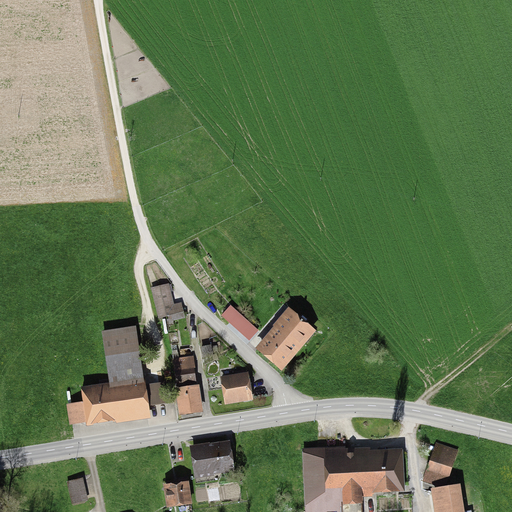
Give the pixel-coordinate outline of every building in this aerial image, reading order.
[(170,288),(150,292),(157,323),(167,320),(168,326),(185,322),(182,307),(175,309),(170,288)] [(230,311),(221,321),(249,346),(259,336),(230,311)] [(314,336),(286,314),(253,355),(281,377),(314,336)] [(70,405),(72,421),(146,411),(145,404),(166,401),(164,382),(142,385),(134,330),(104,334),(112,390),(90,394),(91,402),(70,405)] [(192,362),(170,364),(173,390),(194,388),(192,362)] [(248,377),(219,381),(224,410),(252,406),(248,377)] [(197,390),(173,394),(178,422),(201,418),(197,390)] [(228,446),(187,451),(191,480),(232,475),(228,446)] [(370,448),(299,452),(302,511),(341,511),(341,508),(359,507),(358,500),(405,498),(403,453),(370,455),(370,448)] [(457,456),(438,448),(426,479),(445,486),(448,478),(457,481),(464,464),(456,461),(457,456)] [(186,480),(165,483),(168,505),(189,502),(186,480)] [(67,485),(71,506),(87,503),(83,483),(67,485)] [(464,511),(460,484),(431,488),(434,511),(464,511)]
